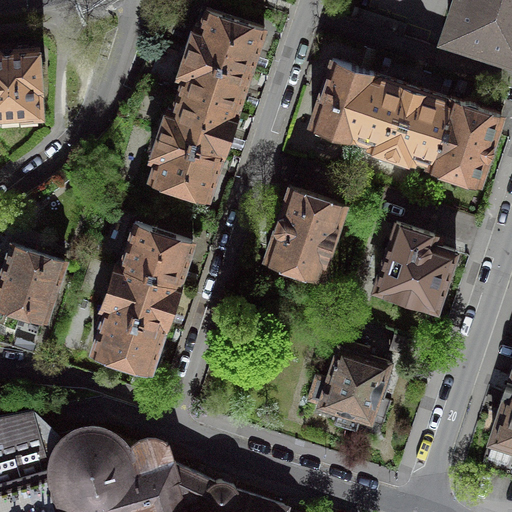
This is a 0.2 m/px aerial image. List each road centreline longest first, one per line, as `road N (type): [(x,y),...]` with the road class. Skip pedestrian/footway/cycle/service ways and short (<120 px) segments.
road 1 (residential): [(313,0),(178,408)]
road 2 (residential): [(417,511),(511,225)]
road 3 (residential): [(178,408),(182,427),(195,437),(415,511)]
road 4 (residential): [(0,199),(85,130),(129,15),(127,0)]
road 5 (residential): [(0,361),(178,408)]
